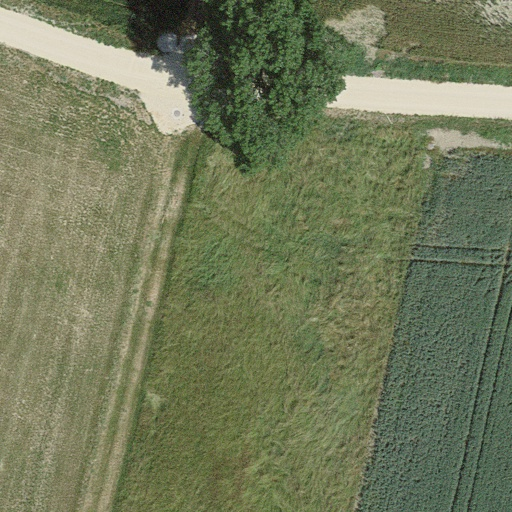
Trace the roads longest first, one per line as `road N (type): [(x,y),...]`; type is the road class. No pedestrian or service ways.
road 1 (track): [(226,0),(103,511)]
road 2 (track): [(511,109),(207,85),(0,26)]
